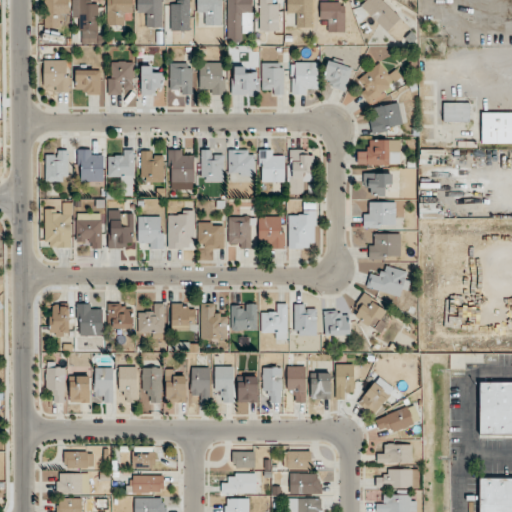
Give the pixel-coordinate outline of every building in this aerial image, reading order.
[(69,0),(44,0),(44,28),(59,28),(59,17),(69,17),(69,0)] [(78,0),(78,37),(97,37),(97,4),(88,4),(87,0),(78,0)] [(106,0),(107,24),(122,24),(122,14),(132,14),(131,0),(106,0)] [(162,27),(162,0),(136,0),(137,15),(146,15),(146,27),(162,27)] [(189,0),(180,0),(180,3),(170,3),(170,30),(190,30),(189,0)] [(206,24),(221,24),(221,0),(196,0),(197,14),(206,14),(206,24)] [(226,0),(226,39),(242,39),(242,30),(252,30),(251,0),(226,0)] [(278,30),(278,5),(269,5),(268,0),(259,0),(259,30),(278,30)] [(287,0),(287,15),(297,15),(297,26),(311,26),(311,0),(287,0)] [(320,22),(329,22),(329,31),(345,32),(345,2),(320,2),(320,22)] [(352,67),(330,59),(321,83),(344,91),(352,67)] [(53,92),(70,92),(70,60),(44,60),(44,82),(53,82),(53,92)] [(108,61),(108,94),(124,94),(124,86),(133,86),(133,61),(108,61)] [(169,62),(169,85),(176,85),(176,94),(193,94),(193,62),(169,62)] [(223,62),(199,62),(199,94),(223,94),(223,62)] [(262,94),(283,94),(283,62),(262,62),(262,94)] [(292,94),(317,94),(317,62),(292,62),(292,94)] [(359,79),(365,87),(359,92),(369,104),(401,77),(395,69),(388,74),(379,63),(359,79)] [(141,94),(163,94),(163,73),(154,73),(154,66),(141,66),(141,94)] [(248,74),(248,66),(231,66),(231,94),(256,94),(256,74),(248,74)] [(76,93),(100,93),(100,70),(76,70),(76,93)] [(443,121),(470,121),(470,102),(443,102),(443,121)] [(371,130),(404,129),(403,104),(370,105),(371,130)] [(481,143),(511,142),(511,111),(481,112),(481,143)] [(399,164),(399,139),(368,139),(368,151),(357,151),(357,164),(399,164)] [(45,181),(67,181),(67,150),(45,150),(45,181)] [(103,181),(103,150),(78,150),(78,181),(103,181)] [(168,150),(168,189),(193,189),(193,150),(168,150)] [(223,150),(201,150),(201,181),(223,181),(223,150)] [(228,182),(254,182),(254,150),(228,150),(228,182)] [(284,150),(259,150),(259,182),(284,182),(284,150)] [(289,193),(304,193),(304,183),(313,183),(314,150),(289,150),(289,193)] [(133,151),(108,151),(108,182),(121,182),(121,195),(133,195),(133,151)] [(163,151),(141,151),(141,182),(163,182),(163,151)] [(371,185),(371,195),(390,195),(390,173),(363,173),(363,185),(371,185)] [(395,201),(364,201),(364,227),(395,227),(395,201)] [(72,247),(72,202),(63,202),(63,212),(45,212),(45,247),(72,247)] [(133,248),(133,210),(108,210),(108,248),(133,248)] [(194,210),(168,210),(168,248),(194,248),(194,210)] [(316,248),(316,210),(289,210),(289,248),(316,248)] [(164,248),(164,216),(138,216),(138,248),(164,248)] [(229,216),(229,248),(251,248),(251,216),(229,216)] [(259,239),(267,239),(267,248),(284,248),(284,216),(259,216),(259,239)] [(102,219),(76,219),(76,238),(86,238),(86,248),(102,248),(102,219)] [(223,221),(198,221),(198,248),(223,248),(223,221)] [(400,233),(368,233),(368,259),(400,259),(400,233)] [(367,286),(404,298),(412,274),(383,265),(379,276),(371,273),(367,286)] [(380,334),(387,323),(380,318),(386,310),(364,294),(351,312),(380,334)] [(77,335),(102,335),(102,303),(77,303),(77,335)] [(132,330),(132,303),(108,303),(108,330),(132,330)] [(171,330),(195,330),(195,303),(171,303),(171,330)] [(226,339),(226,314),(217,314),(217,303),(200,303),(200,339),(226,339)] [(287,304),(277,303),(277,313),(261,313),(261,332),(275,332),(275,341),(287,341),(287,304)] [(231,330),(256,330),(256,304),(231,304),(231,330)] [(294,334),(316,334),(316,304),(294,304),(294,334)] [(50,335),(69,335),(69,305),(50,305),(50,335)] [(324,335),(349,335),(349,310),(324,310),(324,335)] [(336,398),(346,398),(346,391),(354,391),(354,364),(336,364),(336,398)] [(45,366),(45,393),(55,393),(55,403),(65,403),(65,366),(45,366)] [(127,402),(137,402),(137,366),(119,366),(119,392),(127,392),(127,402)] [(215,392),(223,392),(223,403),(234,403),(234,366),(215,366),(215,392)] [(287,391),(295,391),(295,402),(305,402),(305,366),(287,366),(287,391)] [(142,367),(141,393),(151,393),(151,402),(161,403),(162,368),(142,367)] [(209,367),(190,367),(190,399),(209,399),(209,367)] [(281,367),(262,367),(262,391),(271,391),(271,402),(281,402),(281,367)] [(94,368),(94,393),(103,393),(103,402),(113,402),(113,368),(94,368)] [(165,402),(185,402),(185,377),(174,377),(174,369),(165,369),(165,402)] [(311,399),(330,399),(330,373),(311,373),(311,399)] [(89,375),(69,375),(69,402),(89,402),(89,375)] [(257,377),(237,377),(237,402),(257,402),(257,377)] [(373,414),(390,394),(375,382),(358,402),(373,414)] [(511,434),(511,382),(479,383),(479,435),(511,434)] [(375,417),(378,428),(388,426),(390,432),(413,426),(408,408),(375,417)] [(411,462),(411,444),(386,444),(386,453),(377,453),(377,462),(411,462)] [(156,446),(132,446),(132,468),(156,468),(156,446)] [(284,450),(284,468),(311,468),(311,450),(284,450)] [(92,451),(64,451),(64,468),(92,468),(92,451)] [(255,468),(254,451),(232,451),(232,468),(255,468)] [(412,469),(385,469),(385,478),(376,478),(376,487),(412,487),(412,469)] [(56,494),(89,494),(89,473),(56,473),(56,494)] [(261,473),(231,473),(231,483),(221,483),(221,494),(261,494),(261,473)] [(321,493),(320,473),(289,473),(289,493),(321,493)] [(163,493),(163,475),(126,475),(126,493),(163,493)] [(511,511),(511,478),(479,478),(479,511),(511,511)] [(385,503),(376,503),(375,511),(415,511),(415,494),(385,494),(385,503)] [(82,511),(83,498),(57,498),(57,511),(82,511)] [(165,511),(165,498),(134,498),(133,511),(165,511)] [(249,511),(250,498),(223,498),(223,511),(249,511)] [(320,511),(320,498),(287,498),(287,511),(320,511)]
